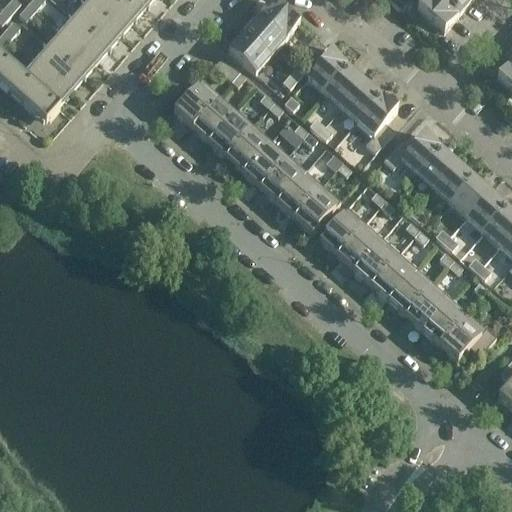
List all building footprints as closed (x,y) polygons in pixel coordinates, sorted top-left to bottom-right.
[(37,0),(28,10),(35,17),(44,6),(37,0)] [(104,0),(94,0),(86,10),(121,40),(134,26),(104,0)] [(133,0),(104,0),(134,26),(147,12),(133,0)] [(133,0),(147,12),(156,0),(133,0)] [(381,0),(403,19),(412,9),(401,0),(381,0)] [(428,0),(416,14),(443,38),(458,21),(434,0),(428,0)] [(467,0),(434,0),(458,21),(473,4),(467,0)] [(3,15),(11,21),(20,10),(13,4),(3,15)] [(257,23),(285,47),(286,46),(286,45),(299,30),(272,6),(257,23)] [(19,21),(26,27),(35,17),(28,10),(19,21)] [(86,10),(74,24),(109,55),(121,40),(86,10)] [(0,18),(0,30),(1,32),(11,21),(3,15),(0,18)] [(243,39),(270,64),(285,47),(257,23),(243,39)] [(74,24),(61,38),(96,69),(109,55),(74,24)] [(2,39),(10,46),(19,35),(12,29),(2,39)] [(61,38),(48,53),(83,83),(96,69),(61,38)] [(0,42),(0,55),(0,56),(10,46),(2,39),(0,42)] [(228,56),(256,81),(270,64),(243,39),(228,56)] [(299,60),(311,71),(326,54),(314,44),(299,60)] [(48,53),(36,67),(71,98),(83,83),(48,53)] [(306,86),(322,100),(346,73),(330,58),(306,86)] [(0,88),(13,73),(0,61),(0,88)] [(213,73),(231,88),(239,79),(221,63),(213,73)] [(23,82),(36,93),(58,112),(71,98),(36,67),(23,82)] [(511,67),(496,84),(511,97),(511,67)] [(0,88),(0,90),(22,110),(36,93),(23,82),(13,73),(0,88)] [(289,81),(296,87),(303,79),(296,73),(289,81)] [(322,100),(339,115),(363,87),(346,73),(322,100)] [(239,79),(231,88),(237,94),(245,85),(239,79)] [(282,89),(289,96),(296,87),(289,81),(282,89)] [(172,119),(190,134),(219,102),(201,86),(172,119)] [(339,115),(356,129),(379,102),(363,87),(339,115)] [(36,93),(22,110),(45,130),(60,114),(58,112),(36,93)] [(259,107),(268,115),(273,109),(264,101),(259,107)] [(190,134),(207,149),(236,117),(219,102),(190,134)] [(365,152),(374,160),(394,138),(384,130),(396,116),(379,102),(356,129),(372,144),(365,152)] [(284,111),(292,118),(299,111),(290,103),(284,111)] [(268,115),(277,123),(282,117),(273,109),(268,115)] [(207,149),(225,164),(253,132),(236,117),(207,149)] [(309,133),(317,140),(323,133),(315,125),(309,133)] [(293,138),(302,146),(308,139),(299,131),(293,138)] [(225,164),(242,180),(270,147),(253,132),(225,164)] [(317,140),(325,147),(332,140),(323,133),(317,140)] [(308,139),(302,146),(311,154),(317,147),(308,139)] [(399,168),(416,182),(440,155),(423,140),(411,154),(402,146),(383,167),(392,176),(399,168)] [(242,180),(259,195),(288,162),(270,147),(242,180)] [(416,182),(432,196),(456,169),(440,155),(416,182)] [(327,168),(337,176),(342,169),(333,161),(327,168)] [(259,195),(276,210),(305,177),(288,162),(259,195)] [(342,169),(337,176),(346,184),(351,177),(342,169)] [(432,196),(449,211),(473,184),(456,169),(432,196)] [(276,210),(293,225),(322,192),(305,177),(276,210)] [(449,211),(465,225),(489,198),(473,184),(449,211)] [(293,225),(311,240),(340,208),(322,192),(293,225)] [(465,225),(482,240),(505,213),(489,198),(465,225)] [(370,205),(379,213),(385,207),(375,199),(370,205)] [(385,207),(379,213),(388,221),(394,215),(385,207)] [(402,215),(410,222),(417,215),(408,207),(402,215)] [(482,240),(498,254),(511,238),(511,218),(505,213),(482,240)] [(318,247),(336,262),(364,230),(347,214),(318,247)] [(410,222),(418,229),(425,222),(417,215),(410,222)] [(404,235),(413,243),(419,237),(410,229),(404,235)] [(336,262),(353,277),(382,245),(364,230),(336,262)] [(435,244),(443,251),(449,243),(441,236),(435,244)] [(419,237),(413,243),(423,251),(428,245),(419,237)] [(511,238),(498,254),(511,266),(511,238)] [(443,251),(451,258),(458,250),(449,243),(443,251)] [(353,277),(370,293),(399,260),(382,245),(353,277)] [(439,265),(448,273),(453,267),(444,259),(439,265)] [(370,293),(388,308),(416,275),(399,260),(370,293)] [(467,272),(476,279),(482,272),(474,265),(467,272)] [(453,267),(448,273),(457,281),(462,275),(453,267)] [(476,279),(484,287),(490,279),(482,272),(476,279)] [(388,308),(405,323),(434,290),(416,275),(388,308)] [(478,289),(473,295),(482,303),(487,297),(478,289)] [(405,323),(422,338),(451,306),(434,290),(405,323)] [(422,338),(440,353),(468,321),(451,306),(422,338)] [(468,321),(440,353),(457,369),(469,354),(479,363),(495,344),(468,321)] [(497,404),(511,416),(511,366),(499,381),(509,389),(497,404)]
